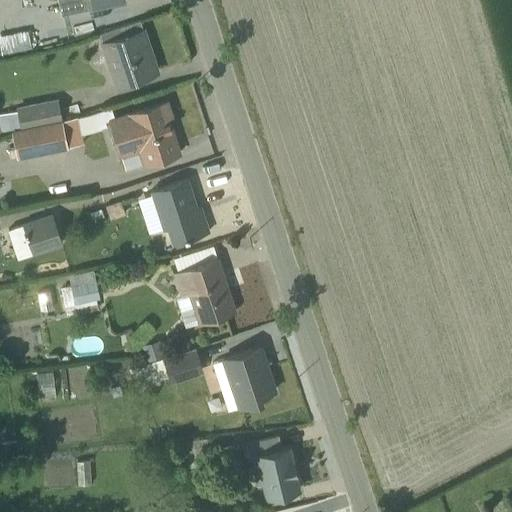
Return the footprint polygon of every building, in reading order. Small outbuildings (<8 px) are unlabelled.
[(90,7),(122,0),(56,0),(60,16),(91,9),(90,7)] [(99,44),(113,87),(157,73),(139,21),(98,34),(101,43),(99,44)] [(0,51),(30,46),(26,28),(0,33),(0,51)] [(0,114),(0,132),(60,120),(55,99),(15,108),(15,111),(0,114)] [(170,116),(165,102),(109,121),(113,135),(108,136),(111,147),(117,145),(125,171),(178,154),(167,118),(167,117),(170,116)] [(112,117),(110,108),(109,108),(85,115),(10,131),(16,159),(67,149),(67,147),(82,143),(81,134),(106,126),(104,120),(112,117)] [(187,180),(149,192),(161,227),(160,228),(157,229),(163,247),(208,232),(206,231),(202,218),(202,215),(197,216),(186,181),(187,180)] [(119,201),(104,207),(109,220),(124,215),(119,201)] [(32,255),(62,246),(51,213),(21,223),(22,225),(7,230),(16,259),(32,255)] [(177,271),(172,272),(180,296),(174,298),(184,328),(234,312),(213,246),(173,259),(177,271)] [(91,272),(65,278),(67,287),(59,289),(65,315),(99,308),(91,272)] [(158,341),(141,347),(147,361),(164,356),(158,341)] [(227,411),(259,401),(258,396),(273,391),(267,374),(264,375),(261,365),(270,361),(264,362),(259,348),(212,363),(227,411)] [(194,349),(132,370),(137,386),(168,376),(171,384),(203,373),(194,349)] [(39,397),(55,396),(53,370),(38,371),(39,397)] [(277,435),(241,444),(244,458),(249,458),(255,484),(260,483),(264,497),(298,489),(288,447),(280,449),(277,435)] [(208,439),(175,443),(178,469),(211,465),(208,439)] [(90,481),(89,459),(78,460),(79,481),(90,481)]
